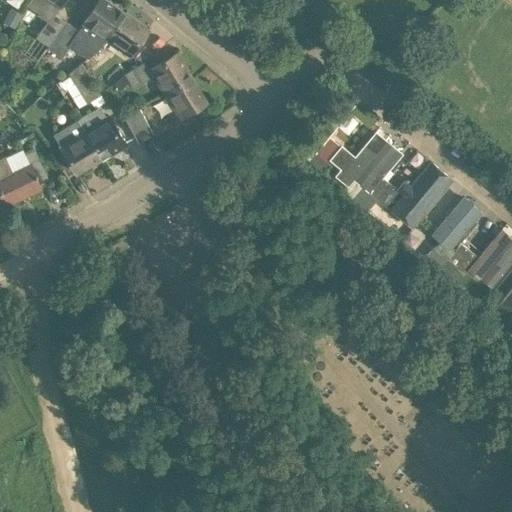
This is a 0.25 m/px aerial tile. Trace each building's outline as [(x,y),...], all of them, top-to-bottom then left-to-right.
[(64,0),(46,0),(48,1),(37,17),(45,22),(51,13),(55,15),(64,0)] [(99,0),(78,30),(66,23),(49,49),(60,57),(76,34),(99,50),(106,40),(125,13),(105,0),(99,0)] [(66,23),(55,15),(51,13),(45,22),(34,39),(49,49),(66,23)] [(148,30),(125,13),(106,40),(130,56),(148,30)] [(124,75),(129,83),(132,88),(153,75),(164,94),(192,77),(177,52),(149,69),(145,62),(124,75)] [(81,63),(68,73),(87,104),(101,95),(81,63)] [(192,77),(164,94),(179,118),(207,102),(192,77)] [(109,116),(106,118),(99,106),(77,120),(84,131),(101,159),(125,144),(109,116)] [(138,107),(122,114),(138,143),(153,134),(138,107)] [(101,159),(84,131),(77,120),(53,135),(76,173),(101,159)] [(379,127),(352,160),(378,181),(405,147),(379,127)] [(328,137),(316,152),(314,154),(327,164),(340,147),(328,137)] [(41,188),(39,184),(30,165),(13,173),(5,156),(0,158),(0,189),(7,205),(41,188)] [(396,205),(420,227),(455,187),(431,166),(396,205)] [(394,185),(385,177),(372,192),(381,200),(394,185)] [(403,192),(394,185),(381,200),(391,208),(403,192)] [(459,189),(426,232),(446,248),(480,205),(459,189)] [(473,277),(489,290),(511,261),(511,231),(511,230),(473,277)] [(460,266),(473,251),(464,243),(451,258),(460,266)] [(470,274),(482,258),(473,251),(460,266),(470,274)] [(511,284),(500,299),(511,309),(511,284)] [(321,337),(326,332),(317,323),(312,327),(321,337)]
